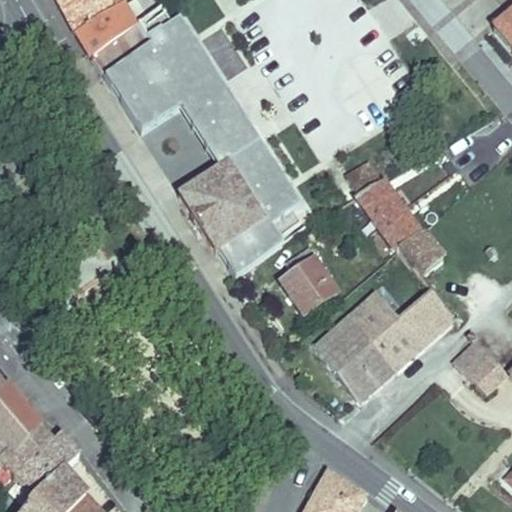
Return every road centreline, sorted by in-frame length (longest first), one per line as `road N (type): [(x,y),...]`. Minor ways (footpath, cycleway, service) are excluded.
road 1 (secondary): [(310,436),(226,335),(35,33)]
road 2 (residential): [(161,511),(0,334)]
road 3 (unknown): [(349,464),(468,325)]
road 4 (residential): [(427,0),(511,104)]
road 5 (secondary): [(416,511),(310,436)]
